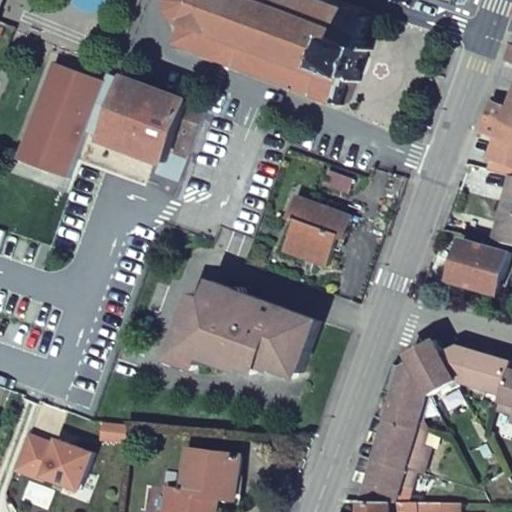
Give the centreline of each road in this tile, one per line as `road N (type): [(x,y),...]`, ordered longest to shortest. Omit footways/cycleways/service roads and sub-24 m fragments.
road 1 (residential): [(153,0),(135,44),(437,163)]
road 2 (tertiary): [(311,511),(384,299)]
road 3 (tertiary): [(384,299),(437,163)]
road 4 (tertiary): [(437,163),(490,28)]
road 5 (residential): [(384,299),(511,335)]
